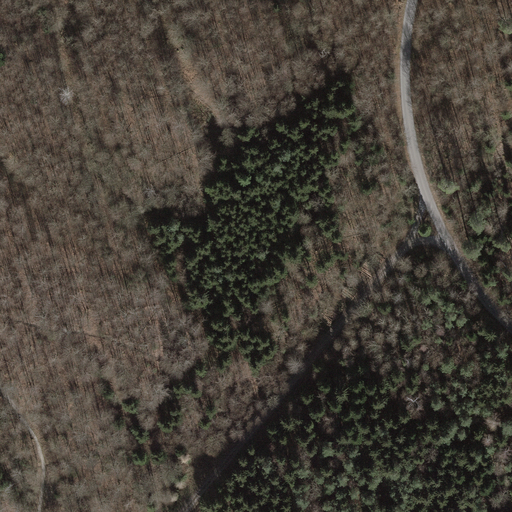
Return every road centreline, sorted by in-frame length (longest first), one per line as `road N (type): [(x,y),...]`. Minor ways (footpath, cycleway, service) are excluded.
road 1 (track): [(182,511),(412,242),(426,195)]
road 2 (unclassified): [(511,327),(448,245),(411,152),(413,0)]
